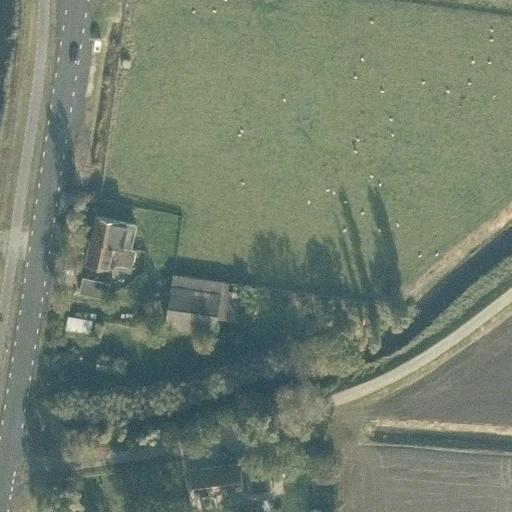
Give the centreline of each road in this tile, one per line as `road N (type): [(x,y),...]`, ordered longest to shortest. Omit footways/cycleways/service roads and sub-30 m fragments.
road 1 (unclassified): [(4,465),(156,451),(316,407),(410,367),(511,293)]
road 2 (primary): [(4,465),(78,0)]
